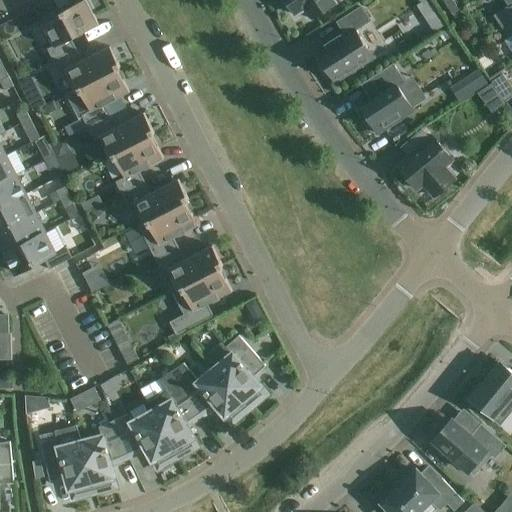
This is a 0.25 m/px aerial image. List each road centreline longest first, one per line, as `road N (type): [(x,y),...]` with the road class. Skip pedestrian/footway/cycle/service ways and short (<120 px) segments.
road 1 (residential): [(124,0),(325,383)]
road 2 (residential): [(244,0),(314,116),(432,255)]
road 3 (residential): [(312,511),(405,421),(495,310)]
road 4 (residential): [(325,383),(256,453),(155,511)]
road 5 (residential): [(432,255),(325,383)]
road 6 (residential): [(0,292),(14,301),(49,284),(100,380)]
road 7 (unclassified): [(432,255),(511,157)]
